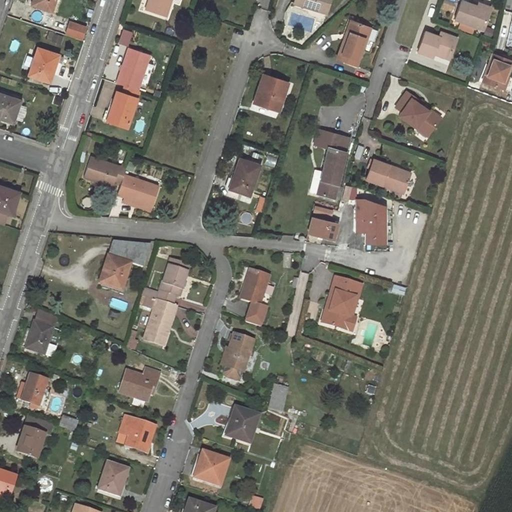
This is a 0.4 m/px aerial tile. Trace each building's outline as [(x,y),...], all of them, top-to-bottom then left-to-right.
[(34,0),(33,4),(51,10),(54,0),(34,0)] [(151,0),(150,0),(148,0),(145,9),(165,16),(169,0),(151,0)] [(329,0),(293,0),(293,4),(326,13),(329,0)] [(453,19),(464,22),(474,26),(482,28),(488,11),(476,7),(460,1),(453,19)] [(355,65),(365,38),(369,28),(350,21),(336,58),(355,65)] [(85,28),(69,22),(66,31),(82,37),(85,28)] [(471,33),(474,26),(464,22),(461,29),(471,33)] [(376,31),(369,28),(365,38),(372,40),(376,31)] [(432,56),(433,53),(435,49),(449,55),(455,38),(440,33),(438,38),(425,32),(418,51),(432,56)] [(128,48),(116,83),(125,87),(137,90),(148,55),(128,48)] [(29,75),(47,81),(50,72),(52,73),(56,61),(58,55),(38,49),(29,75)] [(448,58),(449,55),(435,49),(433,53),(448,58)] [(511,61),(492,54),(482,81),(502,89),(511,61)] [(262,75),(254,99),(267,104),(266,107),(278,110),(287,83),(262,75)] [(137,90),(125,87),(123,94),(116,91),(106,121),(125,128),(138,91),(137,90)] [(398,116),(416,129),(417,126),(429,134),(439,118),(428,110),(426,112),(415,104),(418,101),(405,93),(395,107),(401,112),(398,116)] [(0,94),(0,118),(13,122),(14,118),(20,120),(22,119),(25,110),(23,107),(18,106),(20,101),(0,94)] [(427,137),(429,134),(417,126),(416,129),(427,137)] [(328,148),(317,194),(333,198),(344,153),(350,154),(353,140),(317,130),(314,144),(328,148)] [(86,136),(80,153),(85,154),(90,138),(86,136)] [(114,181),(120,183),(123,174),(125,169),(120,167),(90,157),(84,178),(111,187),(114,181)] [(239,158),(229,189),(248,195),(259,165),(247,161),(239,158)] [(371,160),(365,179),(402,193),(408,177),(388,170),(389,166),(371,160)] [(409,174),(389,166),(388,170),(408,177),(409,174)] [(120,183),(116,195),(124,197),(150,206),(157,185),(123,174),(120,183)] [(0,210),(8,213),(11,214),(19,193),(9,190),(9,191),(0,187),(0,210)] [(345,187),(342,199),(348,200),(350,188),(345,187)] [(150,206),(124,197),(123,202),(149,211),(150,206)] [(366,242),(383,242),(383,206),(362,199),(356,199),(356,232),(366,231),(366,242)] [(315,206),(313,213),(332,218),(334,211),(315,206)] [(308,233),(318,235),(323,236),(332,239),(336,224),(312,218),(308,233)] [(111,243),(107,256),(129,263),(141,267),(148,246),(111,243)] [(98,283),(108,286),(120,290),(124,278),(129,263),(107,256),(98,283)] [(158,293),(157,296),(156,300),(172,305),(175,296),(178,297),(188,265),(169,260),(158,293)] [(249,270),(239,299),(258,305),(268,276),(249,270)] [(324,309),(320,323),(344,329),(354,298),(356,299),(361,285),(334,277),(329,291),(333,292),(328,310),(324,309)] [(120,290),(119,294),(122,295),(127,279),(124,278),(120,290)] [(329,291),(324,309),(328,310),(333,292),(329,291)] [(169,313),(173,314),(176,307),(172,305),(156,300),(147,297),(145,297),(142,306),(152,310),(143,339),(163,346),(168,329),(164,327),(169,313)] [(351,317),(356,299),(354,298),(344,329),(350,331),(355,318),(351,317)] [(37,310),(34,322),(51,328),(54,317),(37,310)] [(118,313),(108,310),(107,315),(117,319),(118,313)] [(164,327),(168,329),(173,314),(169,313),(164,327)] [(52,356),(55,346),(46,344),(51,328),(34,322),(25,349),(52,356)] [(59,330),(51,328),(46,344),(55,346),(59,330)] [(131,331),(126,346),(134,349),(137,341),(133,340),(136,333),(131,331)] [(229,349),(224,366),(225,366),(241,372),(242,372),(247,356),(252,341),(233,335),(228,349),(229,349)] [(220,365),(224,366),(229,349),(228,349),(226,348),(220,365)] [(254,357),(247,356),(242,372),(249,374),(254,357)] [(239,379),(241,372),(225,366),(222,373),(223,375),(225,377),(235,380),(237,380),(239,379)] [(146,401),(148,394),(150,389),(154,390),(159,373),(144,368),(142,376),(126,371),(119,393),(146,401)] [(23,400),(33,404),(38,405),(40,396),(43,389),(46,380),(29,375),(26,386),(28,386),(23,400)] [(272,385),(271,389),(286,394),(287,388),(272,385)] [(271,389),(266,408),(282,412),(286,394),(271,389)] [(232,426),(228,437),(252,445),(261,415),(234,407),(228,424),(232,426)] [(63,415),(60,426),(74,431),(77,420),(63,415)] [(28,416),(24,428),(44,434),(50,436),(53,424),(28,416)] [(125,416),(120,432),(129,435),(125,445),(149,453),(157,427),(125,416)] [(23,439),(18,452),(36,458),(44,434),(24,428),(21,439),(23,439)] [(201,451),(196,467),(199,468),(196,478),(222,486),(230,460),(201,451)] [(98,489),(121,497),(130,469),(107,462),(98,489)] [(190,476),(196,478),(199,468),(196,467),(194,466),(190,476)] [(0,472),(0,496),(7,499),(14,477),(0,472)] [(246,495),(243,504),(250,506),(253,497),(246,495)] [(250,506),(258,509),(262,500),(253,497),(250,506)] [(188,500),(185,510),(186,510),(185,511),(216,511),(217,509),(188,500)]
